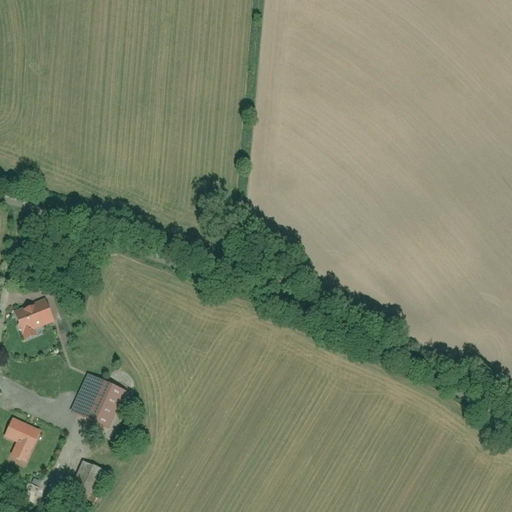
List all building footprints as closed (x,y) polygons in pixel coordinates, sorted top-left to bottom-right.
[(37,339),(35,331),(56,325),(51,306),(17,315),(22,334),(24,333),(27,342),(37,339)] [(87,376),(70,414),(107,431),(125,393),(87,376)] [(43,423),(40,428),(18,418),(10,434),(33,445),(27,457),(56,470),(71,436),(43,423)] [(15,459),(7,476),(38,491),(47,474),(15,459)] [(83,466),(66,503),(84,511),(90,511),(107,477),(83,466)]
